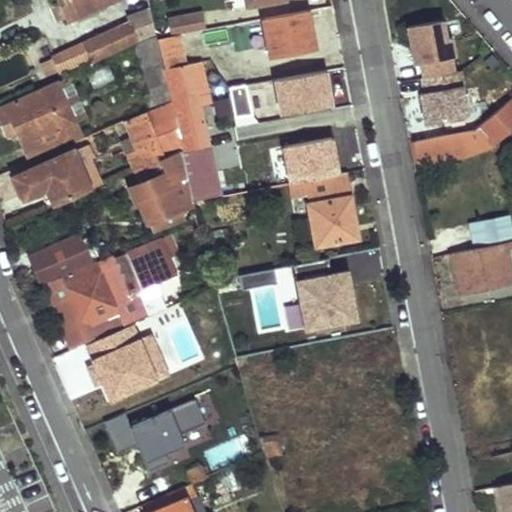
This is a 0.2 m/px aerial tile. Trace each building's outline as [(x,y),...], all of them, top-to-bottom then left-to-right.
[(60,0),(67,15),(101,0),(60,0)] [(305,8),(264,16),(271,52),(311,45),(305,8)] [(127,18),(82,39),(90,57),(135,35),(136,39),(151,33),(148,15),(139,16),(143,23),(133,28),(127,18)] [(151,37),(159,67),(183,63),(176,32),(151,37)] [(159,67),(151,37),(151,33),(136,39),(127,44),(148,97),(164,89),(159,67)] [(194,61),(188,62),(183,63),(159,67),(164,89),(168,101),(178,141),(206,134),(197,103),(204,101),(200,84),(194,61)] [(89,88),(113,79),(109,66),(85,74),(89,88)] [(275,74),(279,111),(333,106),(330,69),(275,74)] [(462,75),(423,78),(424,93),(419,94),(422,125),(464,121),(461,91),(463,91),(462,75)] [(55,79),(0,104),(0,117),(5,129),(13,126),(27,154),(62,137),(63,140),(80,131),(55,79)] [(274,84),(214,92),(217,119),(278,112),(274,84)] [(429,139),(414,140),(415,160),(431,159),(473,156),(496,147),(511,129),(511,97),(480,132),(478,134),(471,135),(429,139)] [(119,141),(132,170),(159,159),(180,150),(179,147),(178,141),(168,101),(123,122),(128,137),(119,141)] [(84,139),(13,173),(27,200),(49,188),(55,200),(104,179),(84,139)] [(180,150),(193,200),(218,195),(207,141),(179,147),(180,150)] [(164,171),(130,187),(136,202),(141,201),(148,222),(194,202),(193,200),(180,150),(159,159),(164,171)] [(343,171),(286,182),(290,196),(306,193),(314,242),(354,234),(343,171)] [(76,237),(30,255),(41,282),(57,276),(88,263),(76,237)] [(173,275),(154,239),(62,284),(80,321),(87,318),(97,337),(145,313),(136,294),(173,275)] [(511,239),(450,250),(455,278),(493,269),(495,278),(511,276),(505,248),(511,247),(511,239)] [(191,254),(196,269),(205,266),(201,251),(191,254)] [(493,269),(455,278),(458,291),(496,282),(495,278),(493,269)] [(97,337),(87,318),(80,321),(62,284),(57,276),(41,282),(75,349),(97,337)] [(374,302),(331,312),(334,326),(336,334),(379,325),(374,302)] [(336,334),(334,326),(306,332),(308,342),(336,336),(336,334)] [(115,333),(96,342),(103,358),(122,350),(115,333)] [(126,417),(105,427),(116,452),(137,444),(147,470),(168,461),(165,452),(184,445),(179,434),(205,424),(195,399),(130,426),(126,417)] [(260,436),(265,456),(279,452),(274,433),(260,436)] [(507,452),(492,453),(493,460),(508,459),(507,452)] [(201,464),(188,470),(192,483),(207,476),(201,464)] [(511,511),(511,481),(499,484),(503,511),(511,511)] [(142,505),(144,511),(190,511),(184,497),(195,492),(192,483),(142,505)] [(503,511),(499,484),(493,485),(497,511),(503,511)]
